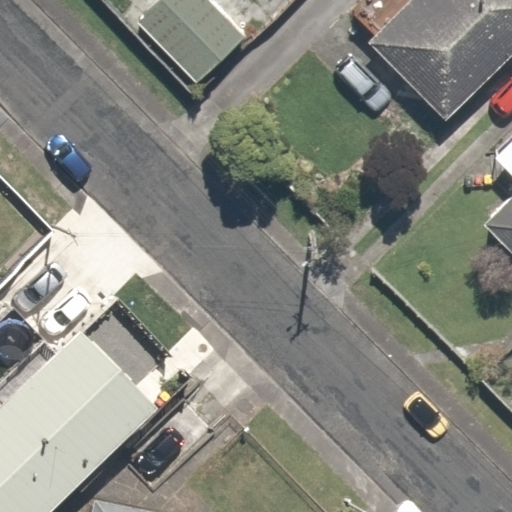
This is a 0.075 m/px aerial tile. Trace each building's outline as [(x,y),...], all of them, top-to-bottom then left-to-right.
[(236,33),(207,0),(140,0),(116,21),(174,87),(236,33)] [(431,108),(511,29),(511,0),(382,0),(353,28),(431,108)] [(511,265),(511,112),(472,150),(507,189),(472,222),(511,265)] [(0,385),(12,399),(70,343),(17,287),(0,302),(0,385)] [(216,432),(181,391),(108,453),(143,493),(216,432)] [(77,511),(147,511),(80,499),(77,511)]
